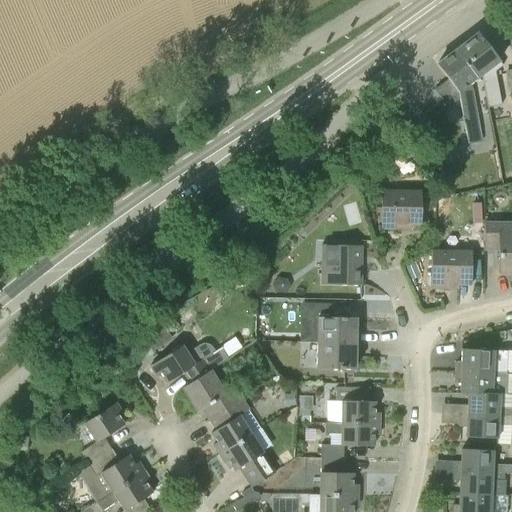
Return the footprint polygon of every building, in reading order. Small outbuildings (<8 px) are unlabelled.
[(502,107),(499,89),(498,78),(487,71),(500,60),(478,33),(456,50),(478,78),(482,75),(488,106),(487,106),(490,121),(495,121),(498,134),(505,133),(500,107),(502,107)] [(437,65),(448,79),(457,89),(459,99),(466,135),(481,133),(473,91),(470,84),(478,78),(456,50),(437,65)] [(459,99),(457,89),(448,79),(434,89),(441,99),(438,102),(445,110),(459,99)] [(400,225),(421,225),(421,191),(381,191),(381,229),(400,229),(400,225)] [(482,224),(482,203),(473,203),(474,224),(482,224)] [(499,273),(511,273),(511,223),(484,223),(484,250),(499,250),(499,273)] [(327,266),(322,266),(321,285),(360,285),(361,246),(327,246),(327,266)] [(411,255),(416,260),(424,253),(418,247),(411,255)] [(450,285),(471,285),(471,251),(431,251),(431,288),(450,289),(450,285)] [(405,266),(410,281),(421,277),(415,262),(405,266)] [(355,343),(356,318),(317,317),(316,343),(355,343)] [(355,369),(355,343),(316,343),(316,368),(355,369)] [(210,372),(209,370),(227,359),(221,348),(215,352),(213,348),(209,345),(206,344),(202,344),(197,346),(187,352),(182,345),(150,366),(156,376),(160,373),(167,383),(183,373),(189,384),(210,372)] [(503,351),(493,350),(462,349),(461,362),(456,362),(455,363),(454,372),(507,374),(507,372),(505,372),(506,357),(503,356),(503,351)] [(214,417),(240,399),(234,390),(225,396),(210,372),(189,384),(182,388),(198,412),(207,406),(214,417)] [(506,394),(507,374),(454,372),(454,379),(456,381),(460,381),(460,394),(468,394),(491,395),(491,394),(506,394)] [(369,389),(358,388),(336,388),(335,401),(341,401),(340,423),(379,424),(379,413),(374,413),(374,401),(369,401),(369,389)] [(282,406),(294,406),(294,394),(282,394),(282,406)] [(511,398),(511,394),(506,394),(491,394),(491,395),(468,394),(467,405),(462,405),(461,407),(461,415),(511,417),(511,398)] [(219,454),(250,434),(239,417),(248,411),(240,399),(214,417),(207,421),(214,431),(211,433),(217,443),(213,445),(219,454)] [(104,438),(124,425),(118,415),(122,413),(116,403),(84,423),(96,442),(80,453),(87,465),(111,450),(104,438)] [(310,408),(297,408),(297,422),(309,422),(310,408)] [(511,416),(511,417),(461,415),(460,422),(462,424),(466,424),(466,437),(497,438),(498,425),(511,425),(511,416)] [(379,424),(340,423),(325,423),(325,434),(344,434),(344,446),(373,446),(373,435),(378,435),(379,424)] [(229,461),(235,471),(239,468),(251,488),(274,472),(250,434),(219,454),(225,463),(229,461)] [(28,437),(16,435),(14,449),(26,451),(28,437)] [(343,459),(344,446),(322,445),(321,459),(343,459)] [(454,471),(504,473),(511,473),(511,464),(492,464),(492,450),(461,449),(461,462),(456,462),(454,463),(454,471)] [(134,465),(128,455),(119,461),(111,450),(87,465),(88,466),(78,473),(96,502),(144,471),(138,462),(134,465)] [(343,473),(343,459),(321,459),(320,494),(357,496),(358,485),(353,485),(353,473),(343,473)] [(121,511),(143,511),(149,508),(143,499),(152,493),(146,483),(150,481),(144,471),(96,502),(80,511),(100,511),(118,501),(124,510),(121,511)] [(459,493),(491,495),(503,495),(504,473),(454,471),(454,479),(455,481),(460,481),(459,493)] [(243,496),(252,490),(250,487),(241,494),(243,496)] [(251,491),(231,504),(232,504),(236,511),(256,499),(258,498),(259,496),(259,495),(258,492),(251,491)] [(265,503),(267,500),(270,494),(260,492),(259,495),(259,496),(258,498),(261,504),(265,503)] [(490,511),(491,495),(459,493),(459,505),(452,505),(452,511),(490,511)] [(357,507),(357,496),(320,494),(320,495),(308,495),(308,511),(352,511),(352,506),(357,507)]
